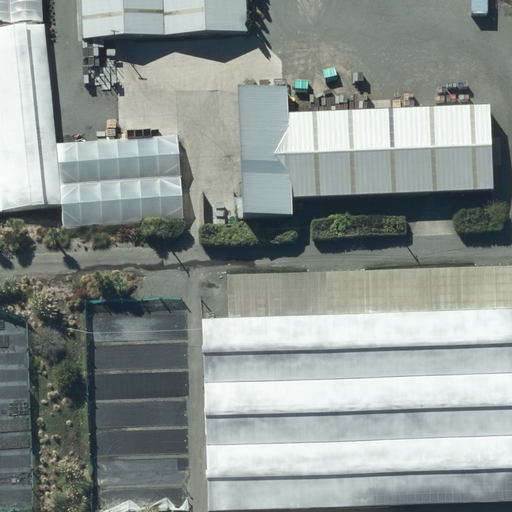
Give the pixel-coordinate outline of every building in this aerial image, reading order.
[(0,0),(0,23),(42,22),(41,0),(0,0)] [(82,0),(85,36),(248,27),(246,0),(82,0)] [(63,227),(183,218),(178,135),(56,143),(48,24),(0,26),(0,207),(61,204),(63,227)] [(242,81),(245,209),(293,208),(292,191),(492,188),(491,104),(287,108),(287,80),(242,81)] [(203,318),(210,510),(511,499),(511,264),(227,274),(228,317),(203,318)]
